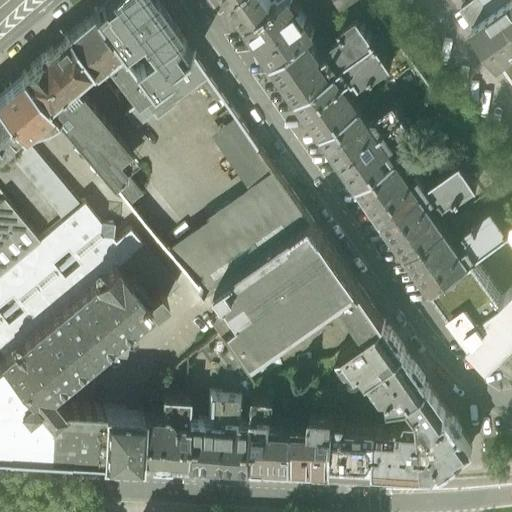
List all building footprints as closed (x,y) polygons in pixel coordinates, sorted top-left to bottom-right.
[(104,0),(92,11),(120,48),(139,36),(150,51),(133,64),(150,86),(195,52),(158,0),(104,0)] [(232,0),(247,21),(248,20),(275,1),(274,0),(232,0)] [(296,0),(276,0),(275,1),(248,20),(274,56),(309,31),(315,27),(296,0)] [(470,0),(461,7),(473,24),(505,0),(470,0)] [(511,0),(505,0),(473,24),(499,59),(511,49),(511,0)] [(133,64),(120,48),(92,11),(67,32),(90,63),(93,68),(105,59),(135,98),(150,86),(133,64)] [(273,57),(298,93),(376,37),(359,13),(340,26),(344,32),(333,39),(332,46),(322,54),(320,51),(320,47),(309,31),(274,56),(273,57)] [(67,32),(21,70),(46,99),(72,78),(90,63),(67,32)] [(393,60),(376,37),(298,93),(322,127),(361,100),(344,76),(350,73),(353,77),(356,75),(360,80),(372,72),(373,74),(393,60)] [(511,49),(499,59),(511,77),(511,49)] [(222,89),(195,52),(150,86),(135,98),(124,109),(135,121),(151,108),(156,113),(204,77),(215,93),(222,89)] [(0,88),(0,106),(18,129),(21,132),(27,128),(33,124),(46,138),(64,121),(46,99),(21,70),(0,88)] [(129,141),(72,78),(46,99),(64,121),(108,174),(125,160),(117,150),(129,141)] [(371,114),(361,100),(322,127),(359,178),(397,151),(390,140),(414,123),(395,97),(371,114)] [(0,106),(0,144),(18,129),(0,106)] [(275,164),(237,112),(213,130),(250,182),(170,239),(207,286),(217,279),(312,216),(275,164)] [(79,198),(29,140),(11,155),(62,213),(79,198)] [(414,174),(397,151),(359,178),(383,212),(428,180),(420,169),(414,174)] [(434,193),(438,197),(441,194),(446,200),(458,191),(459,193),(478,180),(461,157),(428,180),(383,212),(408,247),(446,220),(429,197),(434,193)] [(142,181),(125,160),(108,174),(127,192),(142,181)] [(1,191),(0,191),(0,267),(39,234),(1,191)] [(62,213),(39,234),(0,267),(0,351),(0,352),(140,238),(128,225),(114,237),(82,195),(79,198),(62,213)] [(462,243),(446,220),(408,247),(433,283),(474,253),(506,229),(511,226),(493,202),(475,216),(476,218),(464,227),(468,232),(464,235),(467,239),(462,243)] [(343,297),(366,331),(384,318),(312,216),(217,279),(242,316),(233,325),(256,359),(343,297)] [(511,237),(511,284),(503,294),(474,253),(433,283),(468,336),(468,340),(483,354),(511,324),(511,225),(511,226),(506,229),(511,237)] [(30,390),(18,399),(25,409),(35,401),(48,414),(61,403),(48,390),(177,281),(140,238),(0,352),(30,390)] [(405,347),(384,318),(366,331),(338,351),(348,366),(354,363),(357,367),(361,364),(369,373),(405,347)] [(389,401),(409,398),(430,382),(405,347),(369,373),(382,394),(387,390),(389,401)] [(0,398),(18,399),(30,390),(0,352),(0,398)] [(418,408),(419,414),(424,469),(436,470),(470,446),(471,440),(430,382),(409,398),(418,408)] [(184,457),(252,461),(253,418),(242,417),(243,390),(209,388),(208,416),(186,414),(184,457)] [(161,410),(143,409),(140,455),(184,457),(186,414),(187,392),(163,391),(161,410)] [(252,461),(291,463),(293,424),(294,419),(273,418),(273,393),(254,392),(253,418),(252,461)] [(143,407),(61,403),(48,414),(35,401),(25,409),(18,399),(0,398),(0,448),(98,453),(140,455),(143,409),(143,407)] [(291,463),(331,465),(334,416),(334,410),(311,409),(310,424),(293,424),(291,463)] [(374,467),(424,469),(419,414),(376,422),(374,467)] [(331,465),(374,467),(376,422),(334,416),(331,465)]
